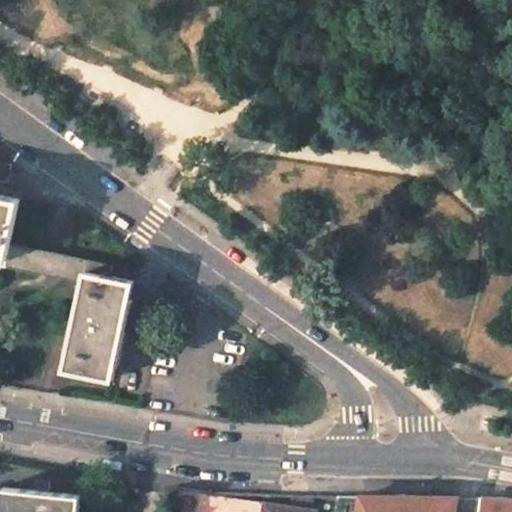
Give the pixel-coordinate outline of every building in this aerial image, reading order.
[(0,194),(0,258),(1,259),(7,260),(20,199),(0,194)] [(65,255),(11,243),(7,260),(1,259),(0,261),(0,264),(84,282),(87,271),(115,277),(117,266),(65,255)] [(134,281),(87,271),(65,368),(113,378),(134,281)] [(1,511),(79,511),(81,495),(49,492),(50,485),(36,484),(35,490),(4,487),(1,511)] [(315,511),(316,509),(175,488),(171,511),(315,511)] [(316,495),(294,494),(294,502),(316,503),(316,495)] [(453,511),(454,510),(443,509),(444,497),(338,496),(335,511),(453,511)] [(455,497),(444,497),(443,509),(454,510),(455,497)] [(511,511),(511,498),(504,497),(484,497),(482,511),(511,511)]
